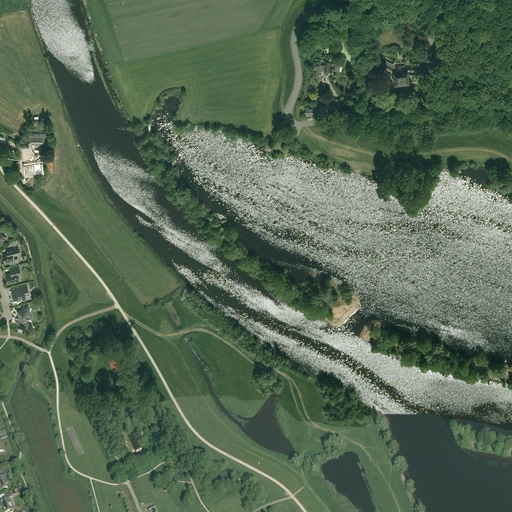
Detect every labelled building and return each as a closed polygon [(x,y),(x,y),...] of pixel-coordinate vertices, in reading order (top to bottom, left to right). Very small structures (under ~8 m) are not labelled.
[(409,82),(407,71),(422,69),(428,53),(425,52),(419,66),(404,68),(404,70),(402,71),(402,69),(399,69),(398,66),(394,66),(391,67),(390,66),(390,65),(386,63),(375,57),(373,60),(384,67),(383,68),(386,70),(387,69),(393,73),(395,84),(409,82)] [(329,72),(330,62),(326,62),(325,66),(320,66),(321,63),(314,62),(313,75),(318,75),(321,75),(322,70),(324,70),(323,71),(329,72)] [(327,115),(326,106),(305,107),(306,116),(327,115)] [(44,144),(45,134),(29,133),(29,143),(44,144)] [(42,173),(41,163),(25,165),(26,175),(42,173)] [(14,259),(13,256),(20,254),(18,247),(6,250),(7,254),(3,255),(5,262),(9,261),(10,264),(13,264),(15,263),(18,262),(17,259),(14,259)] [(21,275),(20,273),(19,266),(9,269),(10,272),(6,274),(8,283),(19,281),(18,276),(21,275)] [(29,294),(27,284),(11,289),(14,300),(17,299),(18,301),(26,299),(25,295),(29,294)] [(30,317),(28,313),(30,310),(23,307),(22,310),(18,311),(18,313),(19,317),(18,320),(24,322),(25,319),(30,317)] [(122,372),(117,363),(115,358),(109,361),(116,375),(122,372)] [(142,450),(135,435),(129,438),(136,452),(142,450)] [(9,487),(5,476),(11,473),(10,470),(0,473),(1,477),(0,477),(0,488),(1,490),(0,490),(0,491),(9,487)] [(14,510),(9,498),(12,497),(11,493),(4,496),(6,499),(0,501),(2,507),(3,507),(4,511),(7,511),(9,511),(11,511),(12,511),(13,511),(12,510),(14,510)]
